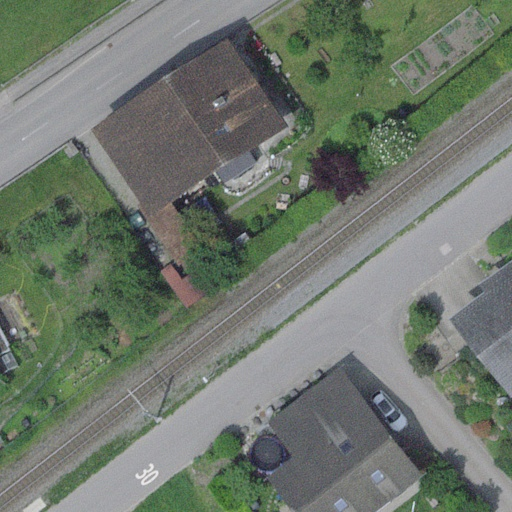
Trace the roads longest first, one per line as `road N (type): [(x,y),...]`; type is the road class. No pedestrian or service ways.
road 1 (residential): [(340,312),(81,511)]
road 2 (tertiary): [(230,0),(0,154)]
road 3 (residential): [(340,312),(506,511)]
road 4 (residential): [(511,181),(340,312)]
